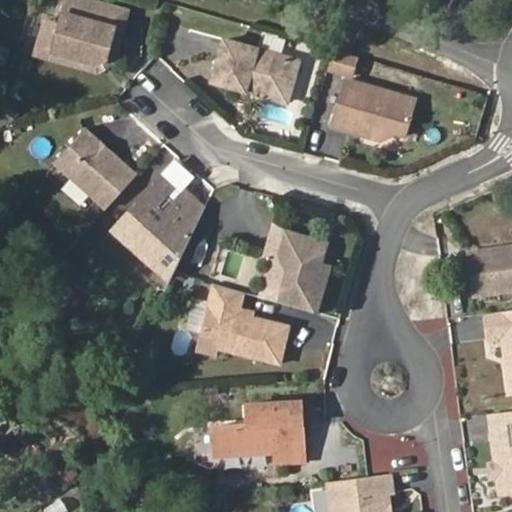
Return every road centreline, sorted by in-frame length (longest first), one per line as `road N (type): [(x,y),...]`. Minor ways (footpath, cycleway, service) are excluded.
road 1 (residential): [(167,104),(211,144),(405,199)]
road 2 (residential): [(381,301),(359,369),(367,405),(389,416),(418,405),(427,387),(415,348)]
road 3 (residential): [(405,199),(511,145)]
